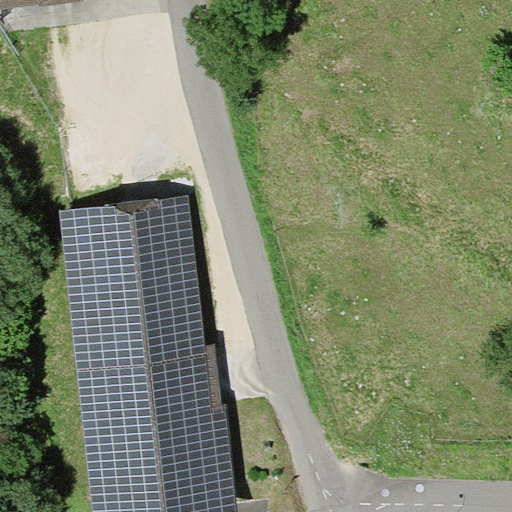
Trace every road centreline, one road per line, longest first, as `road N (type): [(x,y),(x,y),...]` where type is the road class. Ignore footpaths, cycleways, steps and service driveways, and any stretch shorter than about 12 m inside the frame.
road 1 (unclassified): [(341,511),(236,233),(189,0)]
road 2 (residential): [(511,510),(375,511)]
